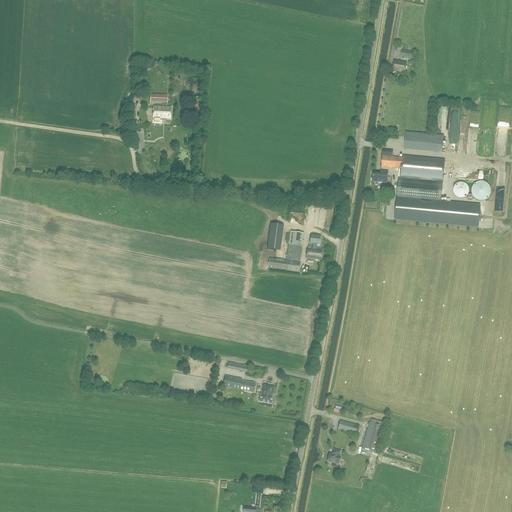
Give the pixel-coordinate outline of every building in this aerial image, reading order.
[(407,63),(394,60),(392,70),(405,73),(407,63)] [(163,103),(163,107),(153,106),(152,118),(170,119),(171,107),(166,107),(166,103),(167,103),(167,96),(154,95),(154,103),(163,103)] [(471,115),(466,114),(463,129),(468,130),(471,115)] [(443,136),(434,135),(432,148),(442,148),(443,136)] [(480,205),(441,201),(445,160),(403,156),(403,158),(392,157),(393,151),(383,150),(381,167),(399,168),(398,178),(394,219),(478,227),(480,205)] [(388,172),(381,171),(380,175),(373,174),(373,182),(378,182),(378,183),(382,184),(382,183),(387,183),(388,172)] [(481,181),(479,182),(476,183),(474,184),(473,186),(472,189),(472,191),(472,194),(473,196),(475,198),(477,200),(480,201),(482,201),(485,200),(487,199),(489,197),(491,194),(491,192),(491,189),(490,186),(488,184),(486,183),(484,182),(481,181)] [(464,198),(466,196),(468,194),(469,192),(469,190),(469,188),(467,186),(466,184),(464,183),(461,182),(459,183),(457,183),(455,185),(454,187),(453,189),(453,192),(454,194),(455,196),(457,197),(460,198),(462,198),(464,198)] [(283,225),(270,224),(267,249),(280,251),(283,225)] [(300,262),(304,233),(290,232),(286,260),(300,262)] [(306,258),(321,260),(322,250),(319,249),(319,244),(320,236),(313,235),(311,235),(310,243),(316,244),(315,249),(307,248),(306,258)] [(268,268),(286,270),(299,272),(300,262),(287,261),(269,258),(268,268)] [(247,368),(247,367),(228,364),(227,368),(246,372),(246,373),(251,374),(252,369),(247,368)] [(197,391),(207,388),(209,375),(189,373),(185,374),(184,379),(180,378),(179,379),(178,382),(186,383),(185,383),(191,384),(193,388),(196,388),(197,391)] [(223,386),(253,392),(255,383),(241,380),(242,379),(225,375),(223,386)] [(271,403),(274,387),(262,385),(259,401),(271,403)] [(369,422),(361,448),(376,453),(384,426),(382,426),(383,422),(371,419),(370,422),(369,422)] [(358,425),(340,420),(338,429),(356,434),(358,425)] [(338,456),(340,451),(334,449),(332,453),(333,453),(333,455),(329,454),(327,461),(338,464),(340,457),(338,456)]
